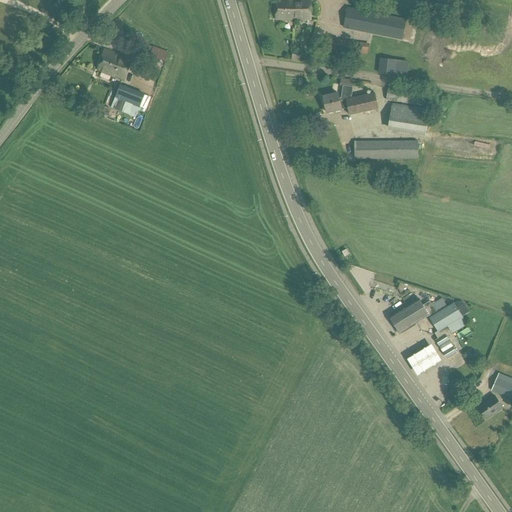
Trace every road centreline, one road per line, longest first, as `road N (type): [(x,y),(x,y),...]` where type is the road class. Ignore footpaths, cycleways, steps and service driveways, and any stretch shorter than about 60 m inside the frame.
road 1 (secondary): [(500,511),(319,255),(280,171),(229,0)]
road 2 (tertiary): [(0,139),(120,0)]
